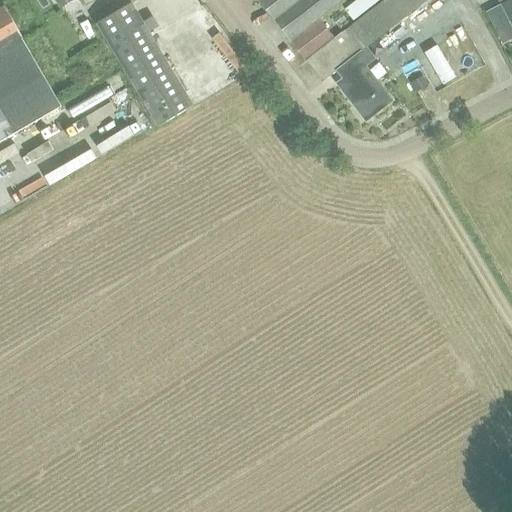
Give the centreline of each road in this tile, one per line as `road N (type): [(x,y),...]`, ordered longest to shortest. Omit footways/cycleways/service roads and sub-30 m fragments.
road 1 (residential): [(511,100),(407,151),(362,160),(329,144),(216,0)]
road 2 (track): [(407,151),(511,324)]
